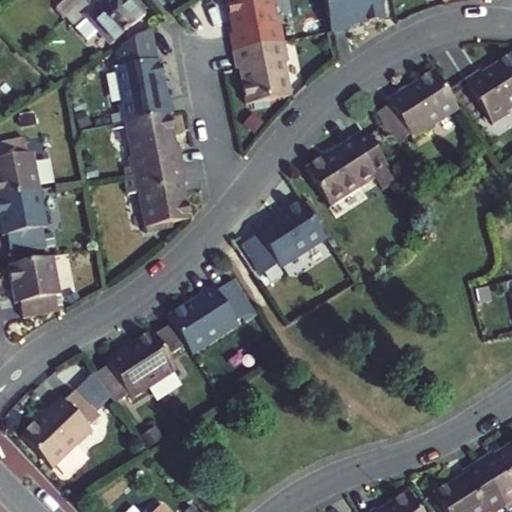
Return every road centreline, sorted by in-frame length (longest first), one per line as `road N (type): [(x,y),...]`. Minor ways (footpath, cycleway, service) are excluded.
road 1 (residential): [(230,209),(300,123),(380,56),(442,27),(511,20)]
road 2 (residential): [(7,383),(159,282),(230,209)]
road 3 (residential): [(511,399),(440,442),(335,477),(275,511)]
road 4 (residential): [(230,209),(200,57),(180,20)]
